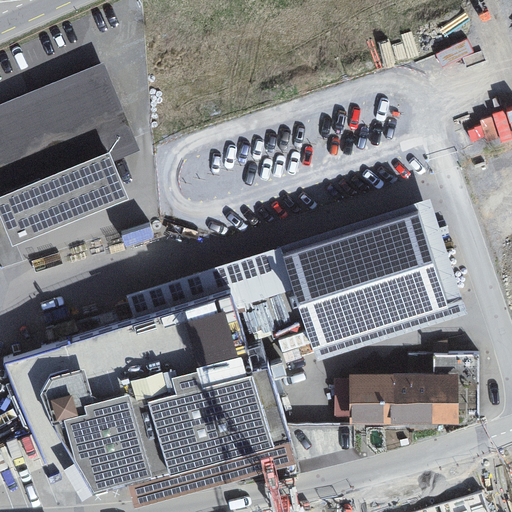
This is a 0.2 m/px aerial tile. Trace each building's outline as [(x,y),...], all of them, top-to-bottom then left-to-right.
[(104,63),(0,105),(0,215),(12,246),(130,198),(115,161),(140,150),(104,63)] [(126,295),(136,323),(231,293),(236,307),(294,290),(283,255),(419,212),(449,307),(313,350),(316,361),(467,313),(431,198),(126,295)] [(419,212),(283,255),(294,290),(313,350),(449,307),(419,212)] [(136,323),(5,363),(58,493),(96,493),(128,484),(291,439),(268,363),(254,368),(236,307),(231,293),(136,323)] [(350,373),(349,424),(480,424),(480,354),(435,354),(435,373),(350,373)] [(291,439),(128,484),(135,508),(297,463),(291,439)]
